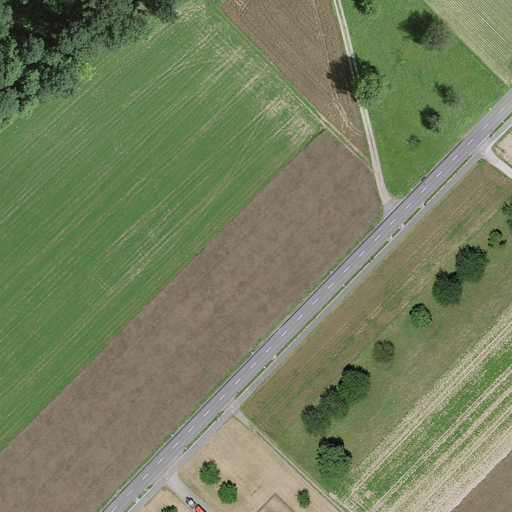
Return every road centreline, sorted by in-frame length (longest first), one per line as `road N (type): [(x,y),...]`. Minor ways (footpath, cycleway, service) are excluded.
road 1 (tertiary): [(114,511),(511,99)]
road 2 (track): [(391,222),(337,0)]
road 3 (track): [(342,511),(220,398)]
road 4 (track): [(125,0),(0,100)]
